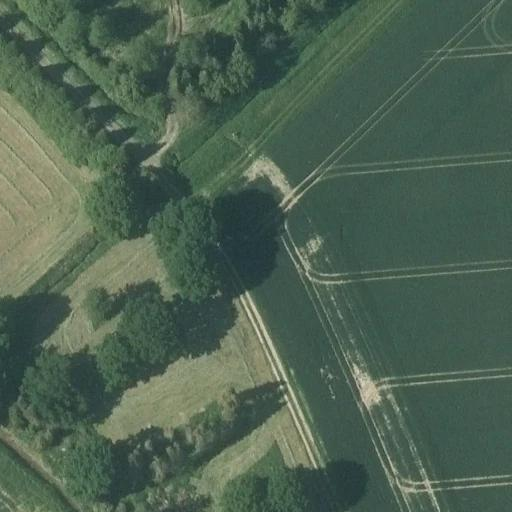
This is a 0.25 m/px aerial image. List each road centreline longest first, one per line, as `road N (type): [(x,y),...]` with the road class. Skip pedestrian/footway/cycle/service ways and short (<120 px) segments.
road 1 (track): [(342,511),(260,311),(213,239),(175,201)]
road 2 (track): [(0,28),(175,201)]
